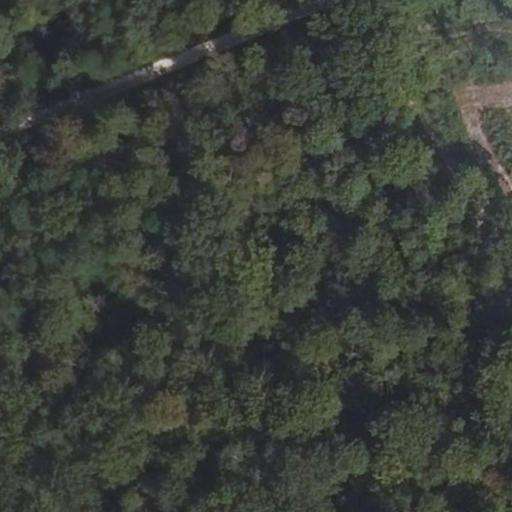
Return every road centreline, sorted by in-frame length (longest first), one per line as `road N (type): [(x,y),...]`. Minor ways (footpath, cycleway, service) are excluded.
road 1 (track): [(319,0),(0,127)]
road 2 (track): [(347,0),(511,268)]
